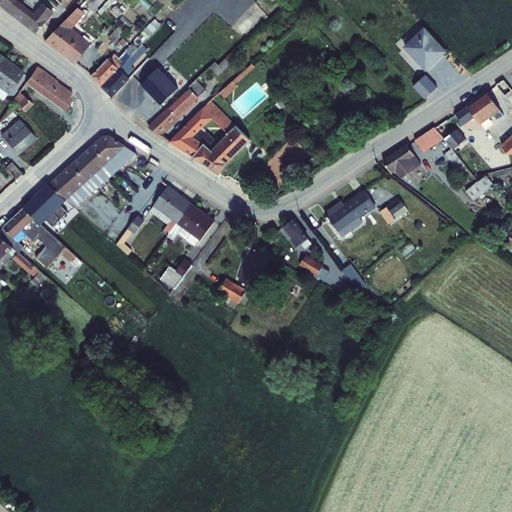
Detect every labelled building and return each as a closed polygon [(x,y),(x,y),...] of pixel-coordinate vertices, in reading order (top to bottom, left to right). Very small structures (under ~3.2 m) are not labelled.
[(0,0),(0,7),(36,34),(55,13),(43,3),(34,14),(16,0),(0,0)] [(104,6),(98,11),(102,15),(115,0),(108,0),(103,6),(104,6)] [(77,7),(47,42),(75,65),(92,45),(73,29),(85,14),(77,7)] [(120,27),(125,32),(127,29),(129,30),(133,26),(123,17),(119,21),(123,24),(120,27)] [(100,88),(138,50),(162,25),(156,19),(125,51),(123,49),(117,56),(114,53),(90,78),(100,88)] [(125,32),(120,27),(109,38),(114,43),(125,32)] [(280,27),(275,31),(281,37),(286,33),(280,27)] [(425,27),(404,47),(426,72),(448,52),(425,27)] [(173,32),(147,59),(142,67),(129,78),(110,98),(126,112),(158,78),(157,76),(178,54),(184,60),(191,53),(173,32)] [(138,50),(100,88),(110,98),(129,78),(127,76),(134,69),(132,67),(137,61),(142,67),(147,59),(138,50)] [(5,58),(0,65),(0,97),(3,100),(7,94),(8,94),(24,72),(5,58)] [(252,64),(220,93),(225,99),(238,87),(236,85),(255,68),(252,64)] [(37,66),(25,83),(65,111),(73,99),(70,97),(73,93),(57,82),(57,81),(37,66)] [(426,75),(414,86),(425,99),(438,87),(426,75)] [(190,88),(199,98),(206,91),(196,80),(189,87),(190,88)] [(503,81),(496,86),(504,97),(505,96),(509,101),(511,98),(511,91),(511,92),(503,81)] [(190,88),(148,128),(162,137),(180,120),(197,103),(195,101),(199,98),(190,88)] [(19,92),(14,100),(25,112),(33,104),(19,92)] [(467,106),(476,119),(481,125),(501,110),(488,92),(467,106)] [(278,102),(275,105),(280,110),(282,108),(283,109),(292,100),(286,93),(277,101),(278,102)] [(136,118),(148,128),(156,120),(153,117),(154,116),(156,119),(170,106),(161,96),(146,110),(144,109),(136,118)] [(213,119),(212,119),(228,134),(236,126),(211,101),(203,109),(213,119)] [(435,128),(444,139),(453,150),(466,139),(460,132),(463,130),(462,128),(476,119),(467,106),(435,128)] [(213,119),(203,109),(170,143),(220,175),(226,165),(251,141),(236,126),(228,134),(218,144),(211,151),(193,137),(203,128),(212,119),(213,119)] [(19,119),(0,135),(17,154),(36,138),(19,119)] [(444,139),(435,128),(435,127),(415,140),(423,153),(444,139)] [(211,151),(218,144),(203,128),(193,137),(211,151)] [(511,135),(500,145),(508,155),(511,154),(511,135)] [(103,136),(94,145),(110,162),(118,171),(127,162),(118,154),(103,136)] [(110,136),(103,136),(118,154),(127,162),(137,154),(127,147),(110,136)] [(94,145),(83,154),(100,171),(108,179),(118,171),(110,162),(94,145)] [(408,145),(383,161),(392,174),(396,171),(401,179),(422,165),(408,145)] [(452,149),(444,155),(447,158),(452,154),(454,158),(450,161),(458,171),(465,166),(452,149)] [(83,154),(73,163),(89,181),(97,189),(108,179),(100,171),(83,154)] [(152,158),(150,161),(158,167),(160,164),(152,158)] [(12,162),(5,168),(16,179),(22,174),(12,162)] [(73,163),(61,174),(78,190),(87,199),(97,189),(89,181),(73,163)] [(61,174),(49,185),(66,201),(75,209),(87,199),(78,190),(61,174)] [(478,181),(465,191),(473,201),(493,186),(485,176),(479,181),(478,181)] [(169,186),(153,206),(172,220),(163,232),(168,236),(177,224),(192,203),(169,186)] [(342,200),(324,213),(343,238),(363,223),(361,219),(377,207),(364,190),(344,204),(342,200)] [(387,207),(380,212),(388,225),(409,211),(406,206),(398,199),(386,206),(387,207)] [(177,224),(168,236),(173,240),(178,233),(195,246),(200,241),(201,241),(216,221),(192,203),(177,224)] [(14,238),(35,219),(24,208),(4,227),(4,228),(14,238)] [(138,216),(117,245),(128,255),(132,251),(124,244),(133,233),(135,234),(145,221),(138,216)] [(0,232),(0,236),(14,248),(20,253),(25,247),(19,242),(27,235),(35,243),(38,239),(58,257),(61,254),(70,263),(76,256),(35,219),(14,238),(4,228),(0,232)] [(294,219),(283,227),(292,238),(290,240),(296,248),(301,244),(305,249),(312,244),(308,239),(309,238),(294,219)] [(419,222),(415,227),(419,231),(423,226),(419,222)] [(14,248),(0,236),(0,262),(8,254),(14,248)] [(411,243),(400,251),(405,256),(415,248),(411,243)] [(14,248),(8,254),(28,273),(29,272),(35,278),(31,282),(38,288),(45,281),(47,278),(20,253),(14,248)] [(249,248),(238,281),(259,289),(270,256),(249,248)] [(306,255),(300,266),(318,276),(317,278),(324,281),(323,283),(329,286),(333,277),(328,274),(330,272),(322,267),(324,265),(306,255)] [(170,266),(160,279),(174,289),(193,264),(185,259),(176,270),(170,266)] [(351,265),(342,271),(353,284),(362,289),(367,286),(351,265)] [(227,278),(219,292),(239,304),(240,303),(245,306),(252,294),(247,291),(247,290),(227,278)]
